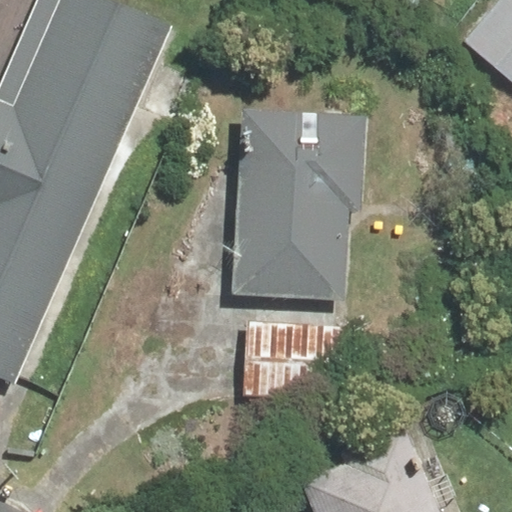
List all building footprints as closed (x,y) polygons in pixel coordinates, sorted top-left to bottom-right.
[(0,365),(22,375),(188,13),(160,0),(39,0),(4,77),(0,74),(0,365)] [(511,0),(492,0),(465,29),(511,74),(511,0)] [(253,104),(237,293),(353,303),(369,114),(253,104)] [(251,310),(249,386),(351,388),(352,312),(251,310)] [(463,511),(424,417),(306,467),(325,511),(463,511)]
